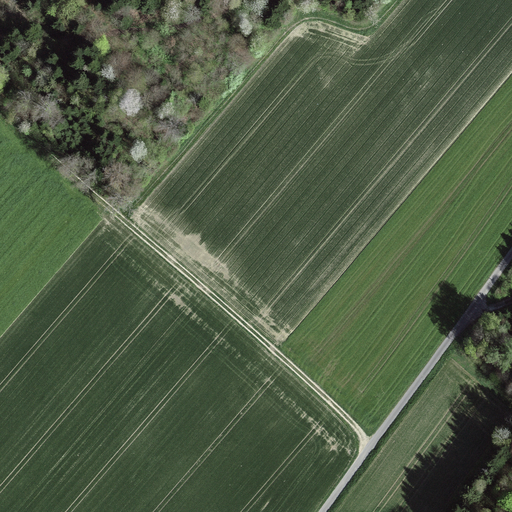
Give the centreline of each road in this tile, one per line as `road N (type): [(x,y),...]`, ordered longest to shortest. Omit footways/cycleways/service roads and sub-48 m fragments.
road 1 (track): [(365,452),(356,430),(0,110)]
road 2 (unclassified): [(511,255),(323,511)]
